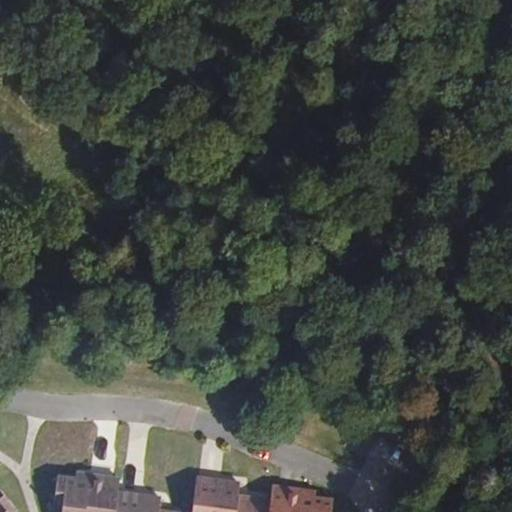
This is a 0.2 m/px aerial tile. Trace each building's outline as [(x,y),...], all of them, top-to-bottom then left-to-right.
[(115,511),(118,492),(120,477),(89,474),(89,480),(84,511),(115,511)] [(84,511),(89,480),(77,478),(58,475),(53,511),(84,511)] [(236,511),(238,496),(239,482),(197,477),(191,511),(236,511)] [(298,511),(301,496),(302,491),(271,487),(270,500),(268,511),(298,511)] [(16,511),(17,511),(0,492),(0,511),(16,511)] [(157,511),(158,511),(160,496),(118,492),(115,511),(157,511)] [(268,511),(270,500),(238,496),(236,511),(268,511)] [(330,511),(331,500),(313,498),(301,496),(298,511),(330,511)]
